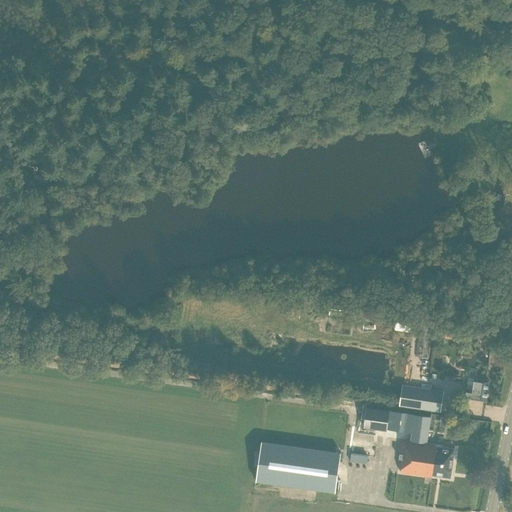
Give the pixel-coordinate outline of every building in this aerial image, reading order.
[(511,195),(503,193),(499,211),(511,213),(511,195)] [(350,310),(329,308),(328,315),(349,317),(350,310)] [(421,320),(416,357),(428,358),(432,322),(421,320)] [(411,376),(426,377),(426,362),(412,361),(411,376)] [(489,379),(473,377),(472,389),(468,388),(467,398),(486,401),(489,379)] [(443,391),(403,385),(400,405),(440,411),(443,391)] [(450,477),(454,448),(442,447),(443,445),(427,442),(431,416),(367,407),(364,427),(387,430),(388,428),(412,432),(411,440),(402,439),(399,463),(402,463),(401,472),(432,476),(432,475),(450,477)] [(341,451),(261,440),(256,481),(335,492),(341,451)] [(351,469),(369,469),(370,454),(372,455),(373,442),(351,442),(351,469)]
